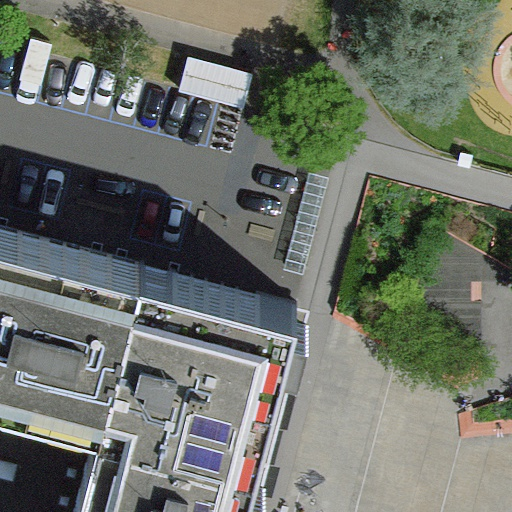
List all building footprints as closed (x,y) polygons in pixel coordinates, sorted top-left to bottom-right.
[(253,75),(190,57),(180,90),(243,108),(253,75)] [(0,389),(101,417),(140,262),(0,224),(0,389)] [(101,417),(256,458),(296,305),(140,262),(101,417)] [(76,511),(101,417),(0,389),(0,511),(76,511)] [(241,511),(256,458),(101,417),(76,511),(241,511)]
